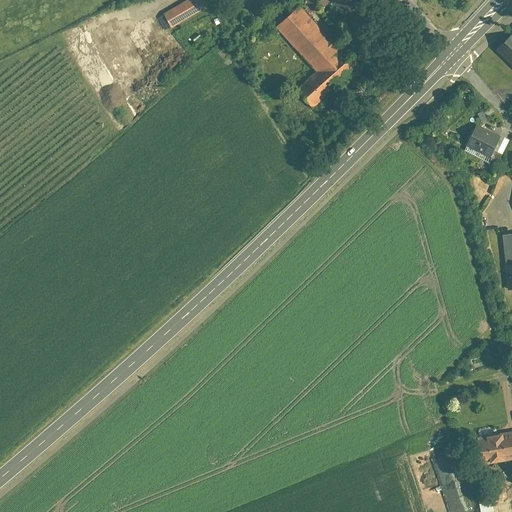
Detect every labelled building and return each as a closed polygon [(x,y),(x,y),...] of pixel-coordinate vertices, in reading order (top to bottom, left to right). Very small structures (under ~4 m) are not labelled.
[(220,0),(184,0),(163,13),(174,31),(221,2),(220,0)] [(333,0),(351,21),(368,6),(362,0),(333,0)] [(345,54),(302,5),(280,24),(323,73),(345,54)] [(500,52),(511,62),(511,42),(511,41),(500,52)] [(305,88),(318,104),(361,67),(348,52),(345,54),(323,73),(305,88)] [(502,136),(479,125),(469,145),(493,156),(502,136)] [(264,238),(271,231),(267,228),(260,235),(264,238)] [(511,432),(484,438),(489,465),(511,460),(511,432)] [(443,496),(457,494),(458,502),(463,502),(461,484),(442,486),(443,496)] [(479,511),(492,511),(490,494),(477,496),(479,511)]
